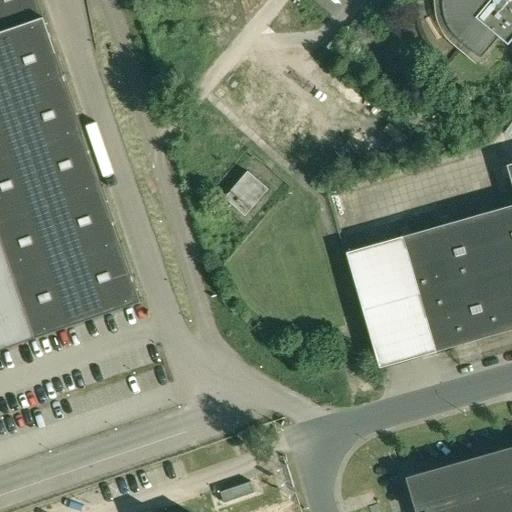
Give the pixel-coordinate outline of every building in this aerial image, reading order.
[(0,0),(0,349),(142,301),(39,0),(0,0)] [(511,0),(442,0),(443,10),(445,18),(448,25),(452,32),(458,38),(482,58),(500,37),(509,45),(511,41),(511,0)] [(511,163),(509,165),(511,176),(511,205),(404,236),(437,351),(511,329),(511,163)] [(269,189),(249,171),(226,198),(246,216),(269,189)] [(511,511),(511,446),(406,477),(416,511),(422,511),(425,511),(424,511),(511,511)] [(251,481),(230,489),(234,500),(255,492),(251,481)]
